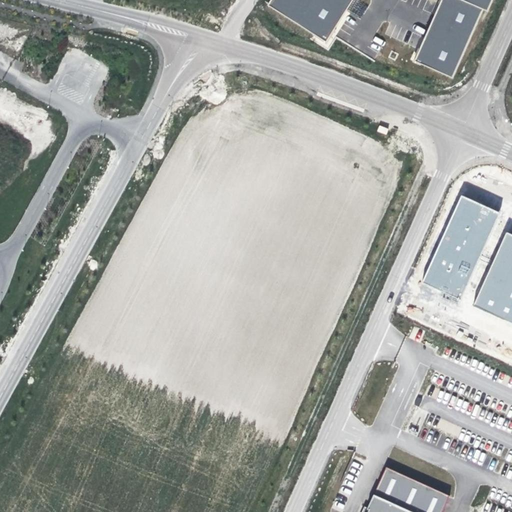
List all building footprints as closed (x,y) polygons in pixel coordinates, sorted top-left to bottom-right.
[(270,0),(267,5),(326,43),(353,0),(270,0)] [(491,0),(440,0),(413,62),(453,79),(483,9),(487,11),(491,0)] [(373,251),(179,166),(157,215),(352,300),(373,251)] [(499,213),(461,196),(421,283),(459,300),(499,213)] [(511,234),(508,232),(475,305),(511,322),(511,234)] [(312,377),(120,292),(98,343),(290,428),(312,377)] [(274,438),(81,349),(54,406),(219,482),(230,459),(259,472),(274,438)] [(366,511),(443,511),(450,498),(386,469),(370,504),(366,511)] [(78,511),(20,485),(7,511),(78,511)]
